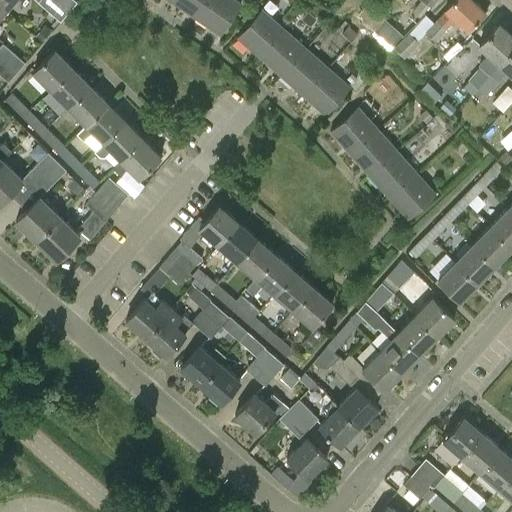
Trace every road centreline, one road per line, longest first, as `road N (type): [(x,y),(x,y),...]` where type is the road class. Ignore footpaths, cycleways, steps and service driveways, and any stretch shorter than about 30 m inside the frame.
road 1 (residential): [(285,511),(63,323)]
road 2 (residential): [(63,323),(250,109)]
road 3 (residential): [(336,511),(511,302)]
road 4 (unclassified): [(119,511),(0,407)]
